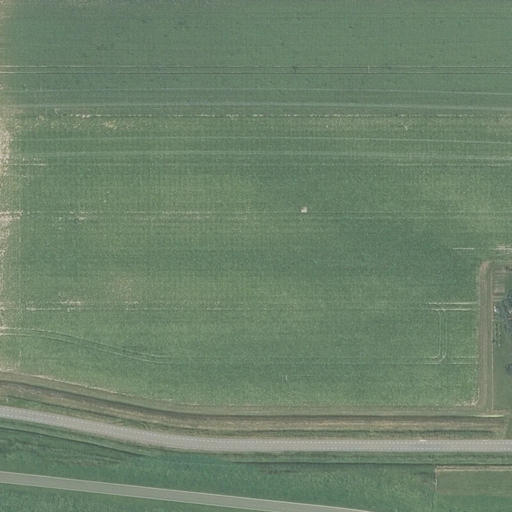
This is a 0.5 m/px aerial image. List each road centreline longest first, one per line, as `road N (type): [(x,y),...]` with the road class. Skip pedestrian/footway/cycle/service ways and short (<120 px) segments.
road 1 (unclassified): [(511,446),(202,444),(0,412)]
road 2 (unclassified): [(341,511),(0,474)]
